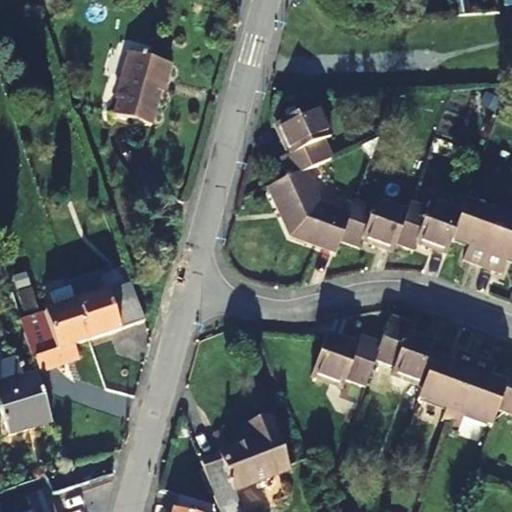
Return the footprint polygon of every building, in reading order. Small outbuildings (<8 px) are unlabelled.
[(156,128),(167,84),(171,85),(176,66),(134,55),(121,101),(125,102),(121,119),(156,128)] [(275,171),(283,198),(305,188),(317,183),(308,158),(318,153),(306,122),(271,139),(283,168),(275,171)] [(334,260),(347,229),(315,217),(305,188),(283,198),(265,206),(283,251),(332,268),(334,260)] [(457,277),(475,284),(503,208),(494,205),(491,215),(466,207),(459,227),(448,255),(462,261),(457,277)] [(503,208),(475,284),(494,290),(500,275),(511,278),(511,223),(508,222),(511,211),(503,208)] [(347,229),(334,260),(353,265),(357,258),(387,267),(388,261),(404,224),(375,214),(372,220),(352,214),(347,229)] [(404,224),(388,261),(407,267),(409,260),(442,272),(448,255),(459,227),(426,216),(424,221),(408,216),(404,224)] [(88,342),(142,324),(122,266),(69,284),(76,304),(88,342)] [(88,342),(76,304),(21,321),(36,372),(73,360),(69,347),(88,342)] [(378,349),(375,357),(396,365),(393,376),(421,385),(431,357),(437,343),(409,335),(412,326),(390,318),(378,349)] [(364,387),(375,357),(378,349),(355,341),(351,351),(320,340),(304,378),(337,389),(341,378),(364,387)] [(448,419),(473,356),(451,348),(446,363),(431,357),(421,385),(413,407),(448,419)] [(492,363),(473,356),(448,419),(446,427),(460,433),(464,425),(486,433),(495,408),(504,383),(487,378),(492,363)] [(0,417),(6,434),(49,421),(33,370),(0,381),(0,417)] [(504,383),(495,408),(511,413),(511,371),(508,370),(504,383)] [(251,432),(199,453),(213,492),(290,460),(268,406),(244,415),(251,432)] [(50,511),(42,490),(25,496),(30,511),(26,511),(50,511)]
